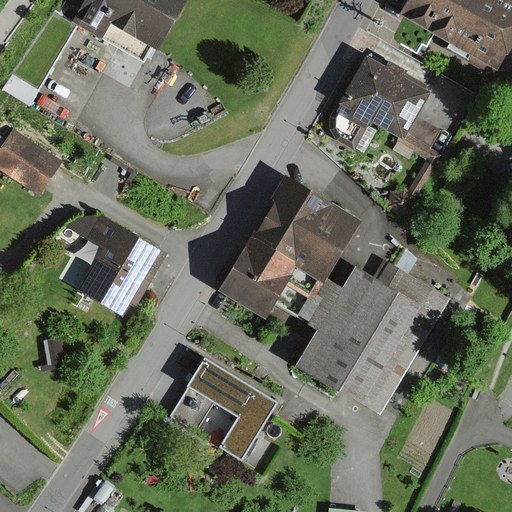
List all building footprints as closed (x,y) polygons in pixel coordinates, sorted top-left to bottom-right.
[(144,63),(153,47),(160,52),(189,0),(85,0),(72,23),(144,63)] [(511,48),(511,0),(409,0),(401,16),(447,42),(443,49),(495,78),(511,48)] [(386,69),(368,58),(324,133),(356,152),(358,149),(366,153),(378,132),(370,127),(372,124),(400,140),(399,142),(430,159),(411,191),(407,188),(393,192),(389,207),(401,218),(415,212),(418,198),(443,155),(432,148),(443,131),(418,116),(431,94),(404,79),(407,73),(390,63),(386,69)] [(29,106),(39,90),(13,74),(3,90),(29,106)] [(63,162),(13,130),(7,141),(0,136),(0,171),(40,197),(63,162)] [(121,164),(112,158),(96,182),(105,188),(121,164)] [(370,225),(292,176),(274,204),(278,206),(258,236),(309,268),(296,289),(317,303),(306,321),(327,334),(303,371),(343,397),(346,392),(387,417),(458,302),(417,277),(426,263),(413,255),(403,271),(391,263),(380,282),(363,271),(350,291),(334,282),(370,225)] [(169,253),(101,214),(86,240),(102,250),(79,291),(124,317),(132,304),(138,307),(169,253)] [(296,289),(309,268),(258,236),(223,292),(267,319),(277,304),(306,321),(317,303),(296,289)] [(36,282),(31,275),(23,275),(19,283),(24,290),(32,289),(36,282)] [(28,328),(36,316),(21,307),(14,320),(28,328)] [(61,334),(44,336),(48,360),(65,358),(61,334)] [(448,344),(435,363),(446,370),(459,351),(448,344)] [(280,402),(206,357),(170,417),(196,433),(214,403),(239,418),(220,448),(243,462),(280,402)] [(115,487),(106,480),(93,499),(102,506),(115,487)] [(449,511),(456,511),(460,503),(454,500),(449,511)]
